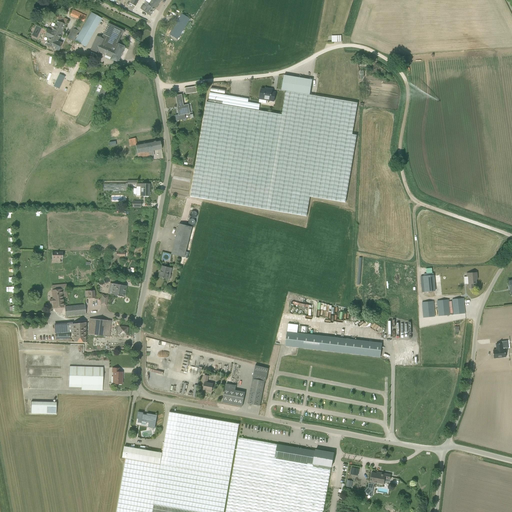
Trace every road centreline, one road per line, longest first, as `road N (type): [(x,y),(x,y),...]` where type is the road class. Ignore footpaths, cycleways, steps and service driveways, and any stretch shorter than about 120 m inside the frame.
road 1 (unclassified): [(442,451),(140,390),(138,321),(168,169),(151,46),(169,0)]
road 2 (track): [(158,89),(276,73),(335,47),(368,49),(406,84),(400,161),(413,199),(511,236)]
road 3 (unclassified): [(446,444),(470,378),(478,315),(511,255)]
road 4 (track): [(0,30),(48,52),(84,52),(120,65)]
